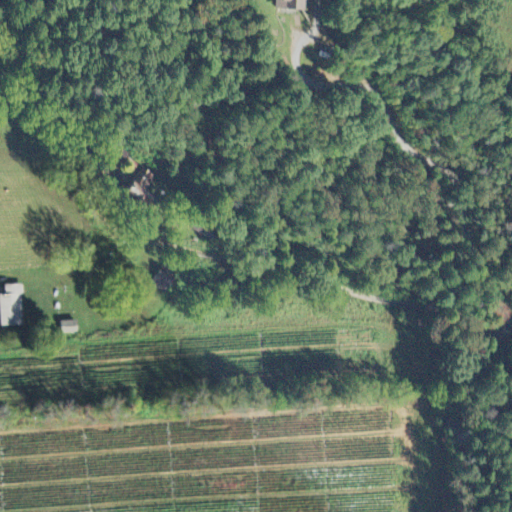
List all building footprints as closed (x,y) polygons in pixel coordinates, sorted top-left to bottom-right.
[(273,0),(273,5),(300,8),(300,0),(273,0)] [(158,179),(145,169),(126,192),(148,210),(157,199),(147,191),(158,179)] [(152,282),(166,294),(177,281),(163,269),(152,282)] [(2,296),(3,328),(26,328),(25,286),(7,287),(8,296),(2,296)] [(64,323),(64,335),(81,334),(80,322),(64,323)]
